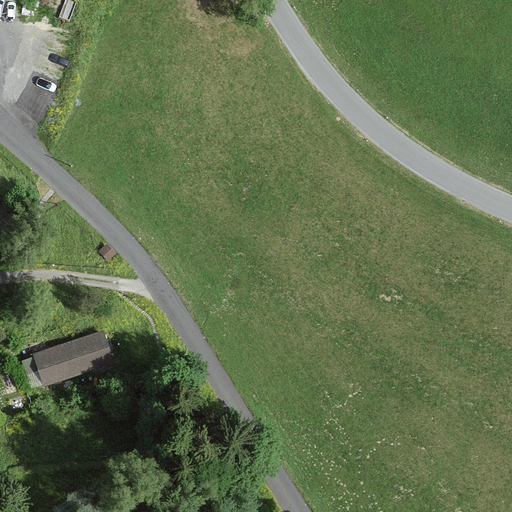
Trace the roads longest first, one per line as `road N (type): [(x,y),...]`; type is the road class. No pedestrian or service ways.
road 1 (unclassified): [(298,511),(159,278),(0,125)]
road 2 (tertiary): [(272,0),(374,128),(511,210)]
road 3 (track): [(0,281),(50,272),(159,278)]
